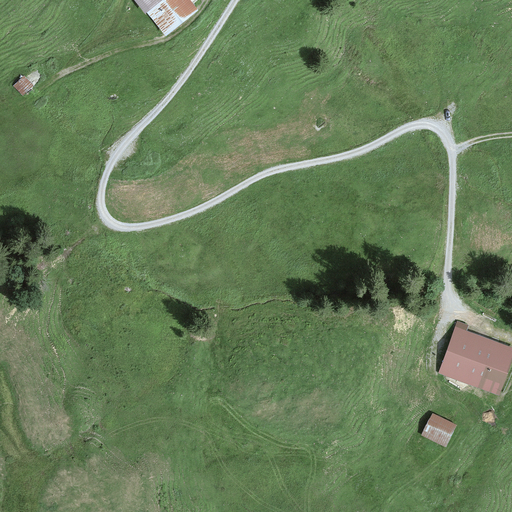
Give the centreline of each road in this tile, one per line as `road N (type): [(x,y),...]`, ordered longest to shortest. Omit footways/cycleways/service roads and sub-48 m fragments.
road 1 (track): [(235,0),(177,87),(115,157),(102,190),(106,221),(126,227),(174,219),(264,173),(345,155),(406,126),(439,125),(451,150),(445,299)]
road 2 (track): [(59,73),(170,37),(207,0)]
road 3 (track): [(31,96),(78,53),(141,19)]
